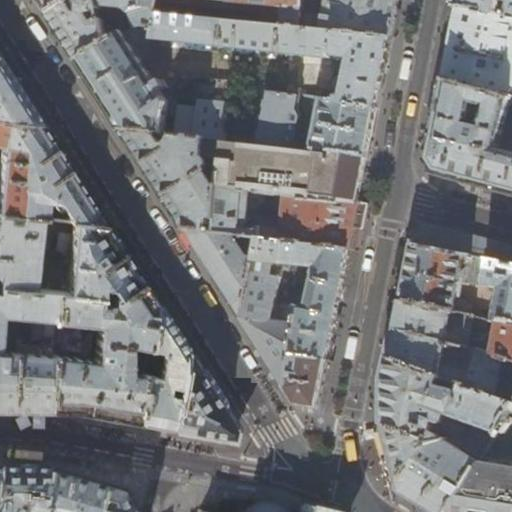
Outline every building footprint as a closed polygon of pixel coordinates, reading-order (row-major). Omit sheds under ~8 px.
[(39,0),(49,16),(73,0),(39,0)] [(146,0),(73,0),(49,16),(65,40),(78,61),(115,38),(106,35),(104,19),(101,19),(96,25),(91,17),(100,10),(100,12),(102,11),(102,9),(125,9),(131,13),(135,29),(144,27),(154,30),(157,12),(159,3),(146,0)] [(159,0),(159,3),(157,12),(316,29),(317,17),(302,15),(303,0),(327,0),(328,0),(323,30),(390,37),(396,9),(397,0),(159,0)] [(511,0),(458,0),(457,7),(498,16),(501,1),(511,3),(511,12),(511,18),(511,0)] [(511,18),(498,16),(457,7),(451,41),(443,80),(511,98),(511,18)] [(260,146),(296,150),(297,142),(314,143),(312,151),(367,157),(379,95),(390,37),(323,30),(316,29),(157,12),(154,30),(144,27),(135,29),(123,33),(115,38),(78,61),(104,100),(123,131),(165,136),(169,104),(160,91),(166,87),(163,82),(157,85),(126,38),(332,58),(332,56),(349,57),(341,101),(325,97),(267,91),(260,146)] [(11,78),(0,59),(0,116),(39,121),(11,78)] [(511,151),(499,148),(510,104),(511,105),(511,98),(443,80),(438,108),(428,160),(436,173),(511,193),(511,151)] [(176,137),(223,142),(226,142),(232,103),(198,100),(198,108),(178,107),(176,137)] [(63,159),(39,121),(0,116),(0,143),(1,144),(0,152),(0,210),(38,215),(41,215),(43,199),(49,205),(48,216),(73,218),(104,221),(63,159)] [(176,137),(165,136),(123,131),(164,194),(187,231),(215,234),(219,188),(223,142),(176,137)] [(260,146),(226,142),(223,142),(219,188),(359,202),(363,180),(367,157),(312,151),(296,150),(260,146)] [(359,202),(219,188),(215,234),(244,237),(248,238),(260,239),(350,250),(355,221),(359,202)] [(0,210),(0,285),(30,289),(38,215),(0,210)] [(117,242),(104,221),(73,218),(72,234),(61,233),(59,249),(70,250),(65,293),(98,296),(104,297),(114,298),(141,280),(117,242)] [(244,237),(215,234),(187,231),(215,274),(243,318),(255,261),(248,257),(239,243),(244,237)] [(411,250),(511,265),(511,255),(450,239),(422,231),(416,237),(412,241),(411,250)] [(260,239),(248,238),(258,247),(260,239)] [(339,305),(350,250),(260,239),(258,247),(255,261),(243,318),(258,341),(287,387),(293,356),(328,360),(339,305)] [(511,265),(411,250),(406,272),(399,303),(473,316),(474,305),(469,303),(468,300),(457,298),(460,281),(501,288),(495,320),(511,323),(511,265)] [(65,293),(56,292),(54,320),(97,325),(93,360),(52,356),(48,409),(71,409),(96,414),(138,421),(142,391),(139,390),(145,357),(132,354),(131,372),(126,371),(126,340),(147,346),(155,302),(148,291),(141,280),(114,298),(104,297),(104,306),(97,305),(98,296),(65,293)] [(56,292),(30,289),(0,285),(0,408),(13,408),(48,409),(52,356),(54,320),(56,292)] [(155,302),(147,346),(145,357),(139,390),(142,391),(138,421),(153,424),(170,427),(186,349),(175,333),(155,302)] [(511,323),(495,320),(473,316),(399,303),(397,317),(394,330),(428,336),(445,339),(445,342),(467,346),(469,338),(481,340),(489,333),(496,335),(493,354),(511,360),(511,323)] [(445,342),(445,339),(428,336),(394,330),(392,344),(389,358),(448,379),(463,385),(496,396),(500,381),(511,390),(511,360),(493,354),(479,349),(479,348),(467,346),(445,342)] [(186,349),(170,427),(197,432),(230,437),(233,423),(213,392),(186,349)] [(323,386),(328,360),(293,356),(287,387),(292,394),(298,403),(319,408),(323,386)] [(448,379),(389,358),(385,379),(384,429),(394,464),(402,493),(417,502),(433,511),(451,511),(482,462),(511,412),(511,401),(496,396),(463,385),(461,393),(445,389),(448,379)] [(511,511),(511,467),(482,462),(451,511),(511,511)] [(6,472),(0,471),(0,511),(40,511),(46,473),(33,473),(6,472)] [(88,485),(46,473),(40,511),(129,511),(120,494),(88,485)]
